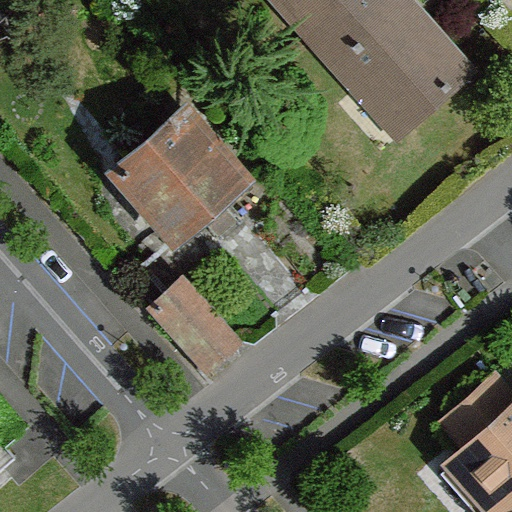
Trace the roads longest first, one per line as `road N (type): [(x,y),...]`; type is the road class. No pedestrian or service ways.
road 1 (residential): [(171,447),(511,183)]
road 2 (residential): [(171,447),(0,249)]
